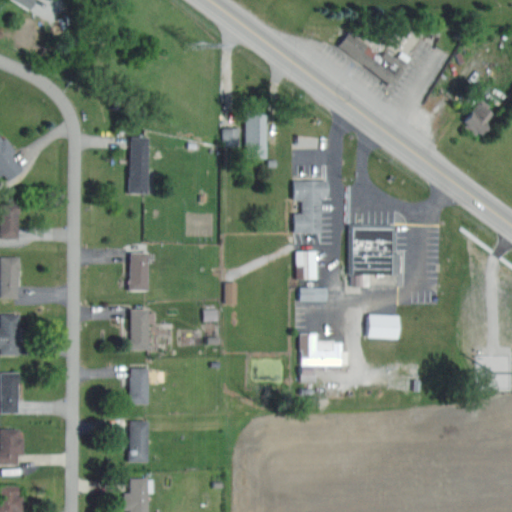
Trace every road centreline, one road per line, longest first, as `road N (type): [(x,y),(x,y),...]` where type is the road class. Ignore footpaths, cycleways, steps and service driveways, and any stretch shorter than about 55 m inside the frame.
road 1 (residential): [(0,61),(53,87),(71,119),(71,511)]
road 2 (tertiary): [(213,0),(511,222)]
